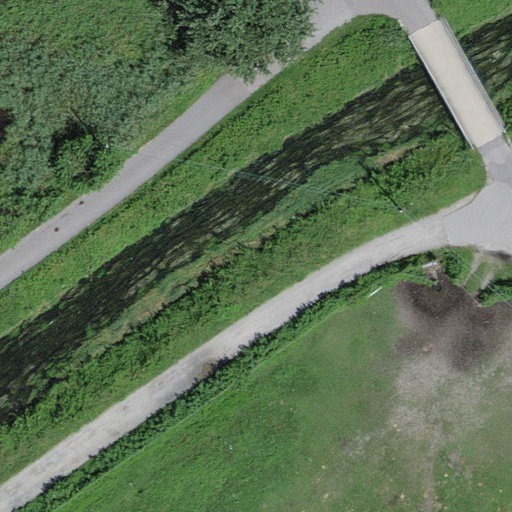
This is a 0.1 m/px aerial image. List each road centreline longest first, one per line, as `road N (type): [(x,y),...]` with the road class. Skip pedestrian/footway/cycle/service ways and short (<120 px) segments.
road 1 (track): [(511,204),(402,236),(331,275),(0,502)]
road 2 (track): [(0,260),(354,0)]
road 3 (track): [(408,0),(511,176)]
